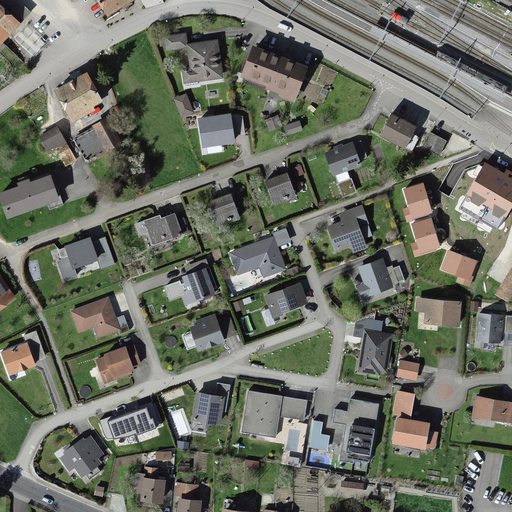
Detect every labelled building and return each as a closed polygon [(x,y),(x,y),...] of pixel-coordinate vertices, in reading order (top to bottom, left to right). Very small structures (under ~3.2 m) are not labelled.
[(0,0),(0,42),(13,29),(38,53),(47,43),(22,19),(30,11),(18,0),(0,0)] [(95,0),(103,13),(125,0),(95,0)] [(505,95),(373,26),(370,33),(502,102),(505,95)] [(214,39),(190,42),(195,76),(218,73),(214,39)] [(250,45),(239,80),(294,97),(305,62),(250,45)] [(86,76),(57,89),(70,117),(99,104),(86,76)] [(395,115),(392,113),(380,136),(405,149),(417,126),(405,120),(395,115)] [(230,114),(198,119),(202,146),(234,141),(230,114)] [(109,118),(93,126),(105,150),(121,142),(109,118)] [(56,124),(39,135),(50,152),(67,142),(56,124)] [(430,132),(422,147),(439,156),(447,141),(430,132)] [(329,152),(337,174),(360,165),(352,143),(329,152)] [(511,203),(511,180),(484,164),(458,208),(497,231),(511,203)] [(51,175),(2,189),(9,215),(58,200),(51,175)] [(284,175),(266,181),(273,204),(291,198),(284,175)] [(229,195),(210,201),(217,224),(236,218),(229,195)] [(331,227),(339,248),(356,251),(374,245),(377,236),(365,205),(338,215),(341,223),(331,227)] [(173,212),(144,223),(152,243),(181,232),(173,212)] [(272,239),(232,253),(239,272),(279,257),(272,239)] [(62,272),(95,259),(88,240),(55,253),(62,272)] [(391,287),(381,261),(363,268),(372,294),(391,287)] [(511,264),(494,294),(508,302),(511,295),(511,264)] [(193,301),(212,296),(204,270),(185,275),(193,301)] [(0,277),(0,305),(13,296),(0,277)] [(301,285),(268,296),(274,313),(307,302),(301,285)] [(107,298),(72,310),(78,328),(113,316),(107,298)] [(423,324),(460,327),(461,303),(417,298),(416,312),(424,312),(423,324)] [(502,317),(481,315),(478,339),(499,341),(502,317)] [(203,346),(223,339),(215,317),(194,324),(203,346)] [(387,366),(391,337),(366,333),(362,363),(387,366)] [(33,338),(4,349),(12,371),(41,360),(33,338)] [(103,377),(133,365),(127,350),(97,362),(103,377)] [(423,362),(405,359),(402,375),(420,379),(423,362)] [(421,390),(402,387),(399,410),(417,412),(421,390)] [(313,401),(249,391),(243,430),(283,436),(286,413),(311,417),(313,401)] [(226,398),(199,393),(195,417),(222,422),(226,398)] [(373,461),(383,401),(353,396),(352,407),(338,405),(335,423),(348,425),(343,457),(373,461)] [(511,405),(479,399),(476,415),(511,422),(511,405)] [(146,407),(107,420),(114,439),(129,436),(135,434),(136,435),(156,428),(153,418),(151,419),(146,407)] [(446,417),(399,410),(395,439),(442,446),(446,417)] [(329,419),(319,418),(315,445),(334,448),(337,431),(327,430),(329,419)] [(106,444),(95,429),(61,455),(72,469),(78,464),(86,474),(105,459),(98,450),(106,444)] [(143,473),(136,473),(134,490),(141,491),(140,496),(161,498),(163,477),(143,475),(143,473)] [(195,511),(197,498),(176,496),(174,511),(195,511)]
